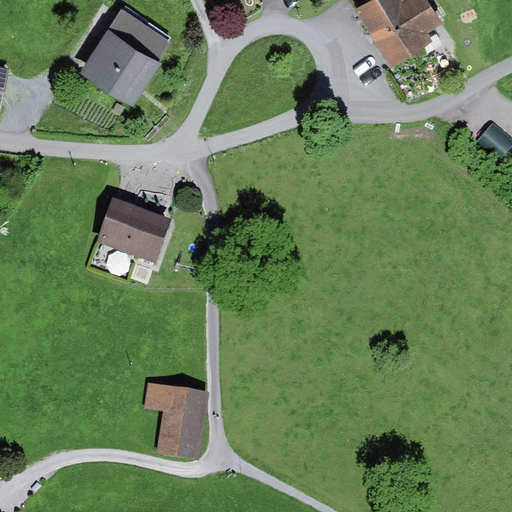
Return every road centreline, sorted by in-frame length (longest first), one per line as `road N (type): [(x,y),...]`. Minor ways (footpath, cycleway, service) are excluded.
road 1 (residential): [(0,139),(173,155),(339,111),(428,113),(458,103),(511,64)]
road 2 (track): [(213,461),(221,390),(210,216),(201,175),(173,155)]
road 3 (track): [(0,490),(23,473),(87,453),(181,472),(213,461)]
